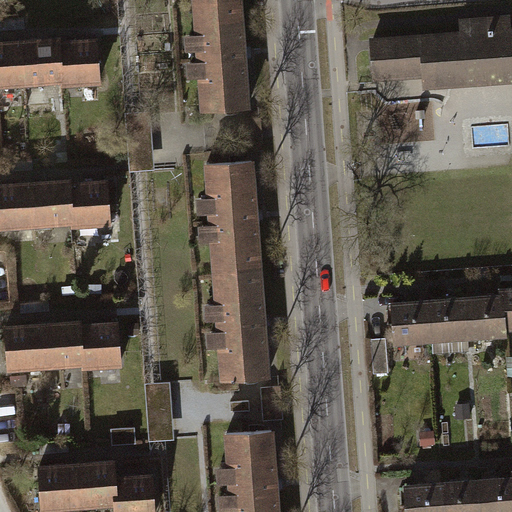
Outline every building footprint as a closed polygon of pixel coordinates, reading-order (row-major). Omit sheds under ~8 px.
[(201,111),(251,108),(243,0),(224,0),(193,2),(195,33),(186,33),(187,49),(196,48),(197,60),(188,61),(189,78),(198,77),(201,111)] [(511,79),(511,29),(511,30),(510,18),(462,21),(463,34),(409,37),(411,67),(425,66),(427,85),(511,79)] [(59,39),(59,34),(21,37),(25,85),(62,82),(59,39)] [(100,84),(97,36),(59,39),(62,82),(63,87),(100,84)] [(0,87),(25,85),(21,37),(0,38),(0,87)] [(411,67),(409,37),(374,40),(376,69),(411,67)] [(152,142),(150,113),(135,114),(123,115),(127,168),(127,173),(139,172),(154,171),(152,142)] [(261,119),(242,120),(243,136),(244,151),(263,150),(262,135),(261,119)] [(214,272),(264,268),(257,159),(206,163),(209,194),(198,195),(199,212),(210,211),(211,222),(200,223),(202,241),(212,241),(214,272)] [(69,184),(68,180),(31,183),(34,231),(72,228),(69,184)] [(110,229),(106,181),(69,184),(72,228),(72,232),(110,229)] [(0,233),(34,231),(31,183),(0,185),(0,233)] [(222,381),(272,378),(264,268),(214,272),(216,303),(205,303),(206,320),(217,319),(218,331),(207,331),(208,348),(219,347),(222,381)] [(511,330),(511,286),(502,287),(502,293),(505,331),(511,330)] [(505,331),(502,293),(466,295),(469,340),(505,338),(505,331)] [(469,340),(466,295),(430,298),(433,343),(469,340)] [(433,343),(430,298),(395,300),(398,345),(433,343)] [(79,327),(78,324),(40,326),(43,375),(82,372),(79,327)] [(121,373),(117,325),(79,327),(82,372),(82,376),(121,373)] [(43,375),(40,326),(2,329),(5,378),(43,375)] [(372,339),(375,373),(391,372),(388,338),(372,339)] [(173,418),(171,382),(158,383),(146,383),(151,441),(175,439),(173,418)] [(281,388),(262,390),(264,416),(264,421),(283,420),(283,415),(281,388)] [(250,401),(230,401),(230,410),(250,411),(250,401)] [(456,404),(457,419),(472,418),(471,403),(456,404)] [(137,443),(135,427),(112,429),(114,445),(137,443)] [(434,431),(420,432),(421,447),(435,446),(434,431)] [(223,511),(275,511),(271,436),(219,439),(223,511)] [(114,481),(112,464),(75,466),(77,511),(95,511),(115,511),(114,481)] [(77,511),(75,466),(37,468),(39,511),(77,511)] [(511,511),(511,476),(480,478),(482,511),(511,511)] [(153,511),(151,478),(114,481),(115,511),(153,511)] [(482,511),(480,478),(444,481),(446,511),(482,511)] [(446,511),(444,481),(408,483),(410,511),(446,511)]
